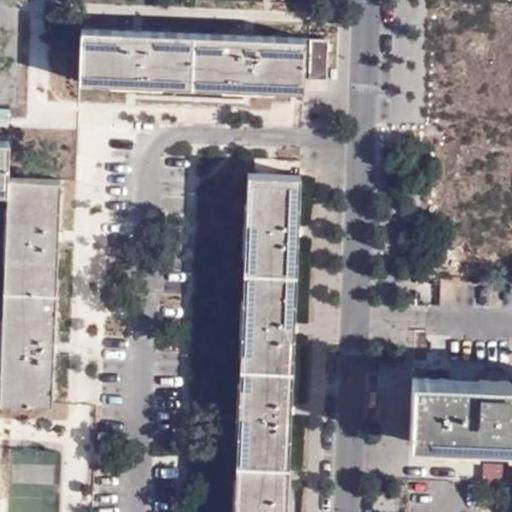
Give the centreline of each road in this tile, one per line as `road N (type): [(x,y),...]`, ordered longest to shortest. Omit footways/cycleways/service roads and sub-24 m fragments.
road 1 (residential): [(363,0),(347,511)]
road 2 (unknown): [(303,12),(92,0)]
